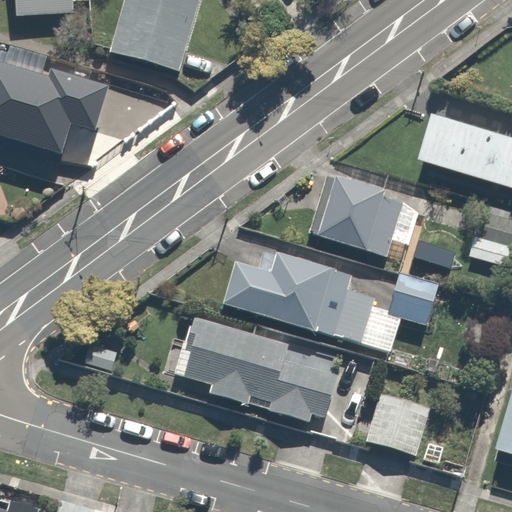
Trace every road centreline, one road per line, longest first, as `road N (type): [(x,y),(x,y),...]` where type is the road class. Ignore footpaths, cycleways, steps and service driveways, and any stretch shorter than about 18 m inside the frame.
road 1 (tertiary): [(436,0),(0,323)]
road 2 (residential): [(0,416),(327,511)]
